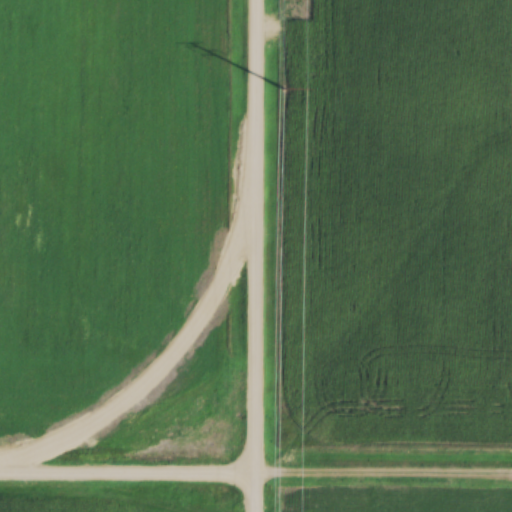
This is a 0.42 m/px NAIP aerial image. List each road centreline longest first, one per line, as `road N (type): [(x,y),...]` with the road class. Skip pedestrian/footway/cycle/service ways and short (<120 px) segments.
road 1 (residential): [(255,511),(255,0)]
road 2 (residential): [(256,468),(0,467)]
road 3 (residential): [(256,468),(511,462)]
